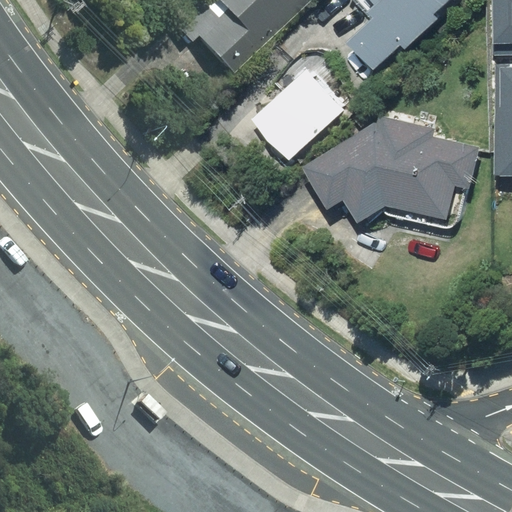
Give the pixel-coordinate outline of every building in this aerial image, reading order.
[(192,0),(172,21),(229,74),(298,0),(192,0)] [(363,0),(376,13),(353,37),(381,65),(405,42),(413,49),(444,18),(438,13),(451,0),(363,0)] [(511,44),(492,45),(491,95),(511,95),(511,44)] [(312,72),(262,126),(300,161),(351,107),(312,72)] [(384,116),(306,166),(332,205),(346,195),(364,222),(389,204),(466,218),(479,145),(464,142),(466,131),(384,116)]
